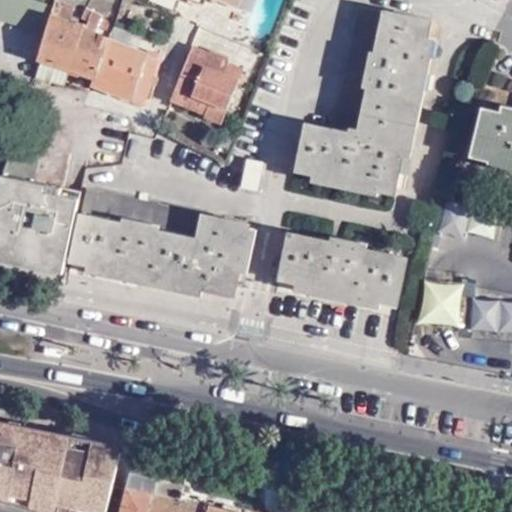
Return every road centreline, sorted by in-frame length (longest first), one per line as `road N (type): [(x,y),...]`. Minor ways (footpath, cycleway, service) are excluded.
road 1 (primary): [(0,384),(511,495)]
road 2 (residential): [(0,307),(245,356),(263,353),(511,409)]
road 3 (primary): [(511,465),(0,363)]
